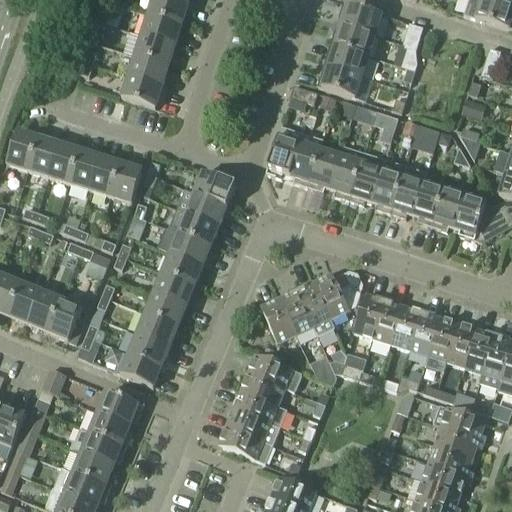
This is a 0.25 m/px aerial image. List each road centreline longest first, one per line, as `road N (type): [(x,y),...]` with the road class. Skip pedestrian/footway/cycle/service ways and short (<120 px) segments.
road 1 (residential): [(268,226),(502,299)]
road 2 (residential): [(186,421),(268,226)]
road 3 (residential): [(186,421),(0,352)]
road 4 (residential): [(249,184),(307,0)]
road 5 (residential): [(180,158),(227,4),(236,0)]
road 6 (residential): [(355,0),(511,49)]
road 7 (residential): [(180,158),(46,110)]
